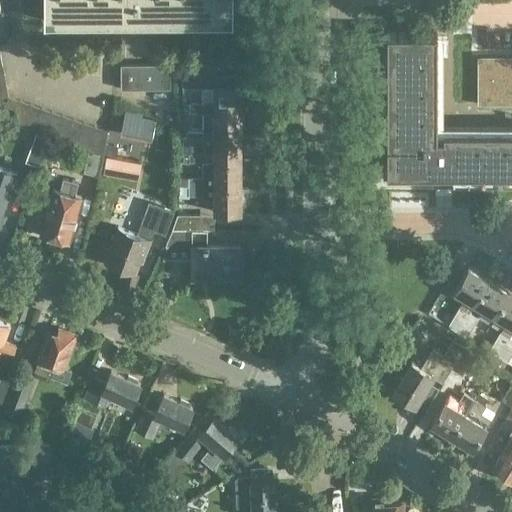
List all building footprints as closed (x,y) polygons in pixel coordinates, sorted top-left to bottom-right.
[(44,0),(45,21),(107,20),(106,0),(44,0)] [(106,0),(107,20),(169,20),(169,0),(106,0)] [(232,20),(231,0),(169,0),(169,20),(232,20)] [(480,183),(497,183),(497,177),(508,177),(508,183),(511,183),(511,132),(444,133),(444,138),(438,138),(437,35),(387,35),(387,51),(393,51),(393,62),(387,62),(387,79),(393,79),(393,90),(387,90),(387,107),(393,107),(393,118),(387,118),(387,134),(393,134),(393,145),(387,145),(387,162),(393,162),(393,176),(436,175),(436,183),(453,183),(469,183),(469,177),(480,177),(480,183)] [(511,57),(478,58),(478,106),(511,106),(511,57)] [(170,90),(170,65),(120,65),(120,90),(170,90)] [(183,87),(203,87),(204,87),(203,76),(183,76),(183,87)] [(0,98),(8,97),(6,86),(0,87),(0,98)] [(189,113),(213,113),(241,112),(241,87),(213,87),(213,101),(203,101),(203,104),(189,104),(189,113)] [(0,120),(11,124),(19,101),(8,97),(0,120)] [(30,105),(19,101),(11,124),(22,128),(30,105)] [(22,128),(33,132),(41,109),(30,105),(22,128)] [(52,112),(41,109),(33,132),(44,136),(52,112)] [(44,136),(55,139),(63,116),(52,112),(44,136)] [(156,119),(125,112),(121,130),(152,137),(156,119)] [(213,137),(241,137),(241,112),(213,113),(213,137)] [(74,120),(63,116),(55,139),(66,143),(74,120)] [(66,143),(77,147),(85,124),(74,120),(66,143)] [(96,128),(85,124),(77,147),(88,151),(96,128)] [(99,154),(107,131),(96,128),(88,151),(99,154)] [(204,138),(204,129),(189,129),(189,138),(204,138)] [(241,162),(241,137),(213,137),(213,154),(204,153),(204,162),(213,162),(241,162)] [(84,173),(98,176),(102,156),(89,153),(84,173)] [(204,162),(204,153),(189,154),(189,163),(204,162)] [(140,163),(106,157),(103,175),(137,181),(140,163)] [(213,176),(202,176),(202,179),(204,179),(204,187),(213,187),(241,187),(241,162),(213,162),(213,176)] [(0,168),(0,219),(1,220),(17,175),(0,168)] [(53,189),(44,219),(36,217),(33,228),(41,231),(40,234),(43,235),(45,238),(50,240),(53,237),(68,242),(82,197),(74,195),(78,184),(63,179),(59,191),(53,189)] [(202,179),(189,179),(189,187),(204,187),(204,179),(202,179)] [(203,196),(204,187),(189,187),(189,196),(202,196),(203,196)] [(213,187),(204,187),(203,196),(202,196),(202,199),(213,199),(213,213),(241,213),(241,187),(213,187)] [(144,215),(136,234),(117,227),(105,261),(135,272),(142,252),(146,253),(154,231),(165,235),(173,212),(155,205),(150,217),(144,215)] [(214,214),(177,214),(172,228),(214,229),(214,214)] [(207,245),(207,229),(171,229),(164,246),(191,246),(191,275),(241,276),(241,246),(207,245)] [(453,292),(473,305),(488,280),(468,267),(453,292)] [(509,292),(488,280),(473,305),(494,317),(509,292)] [(511,294),(509,292),(494,317),(511,327),(511,294)] [(457,331),(469,313),(459,307),(448,326),(457,331)] [(478,319),(469,313),(457,331),(466,337),(478,319)] [(13,359),(17,347),(4,343),(10,326),(0,322),(0,361),(7,365),(10,358),(13,359)] [(75,335),(59,330),(57,336),(47,332),(37,360),(38,360),(34,372),(51,378),(68,383),(72,370),(64,367),(75,335)] [(489,351),(498,357),(509,338),(500,332),(489,351)] [(511,354),(511,339),(509,338),(498,357),(507,362),(511,354)] [(400,373),(392,385),(396,387),(393,393),(414,406),(433,376),(443,382),(450,369),(454,363),(464,347),(452,340),(443,355),(432,349),(420,368),(411,363),(403,375),(400,373)] [(464,347),(454,363),(450,369),(461,376),(475,354),(464,347)] [(131,405),(141,384),(111,371),(106,383),(93,378),(84,398),(102,406),(108,395),(131,405)] [(3,413),(20,419),(33,381),(17,375),(3,413)] [(511,381),(501,400),(511,407),(511,406),(511,381)] [(431,425),(451,437),(474,400),(463,393),(459,401),(462,403),(458,410),(445,402),(431,425)] [(180,401),(180,402),(164,395),(155,415),(145,410),(136,431),(153,438),(161,419),(183,429),(193,408),(190,407),(190,405),(180,401)] [(485,407),(474,400),(451,437),(471,450),(490,420),(481,414),(485,407)] [(203,431),(196,425),(176,450),(189,460),(205,440),(211,445),(201,458),(213,468),(223,455),(224,456),(238,438),(213,418),(203,431)] [(92,429),(72,420),(66,434),(86,443),(92,429)] [(493,468),(511,479),(511,430),(509,436),(511,438),(493,468)] [(50,477),(49,447),(0,448),(0,511),(46,511),(46,500),(40,500),(39,477),(50,477)] [(250,476),(234,477),(236,511),(274,511),(274,510),(276,510),(276,499),(274,499),(273,482),(251,483),(250,476)] [(363,505),(363,511),(402,511),(402,504),(386,505),(386,503),(384,503),(384,499),(370,500),(363,505)]
